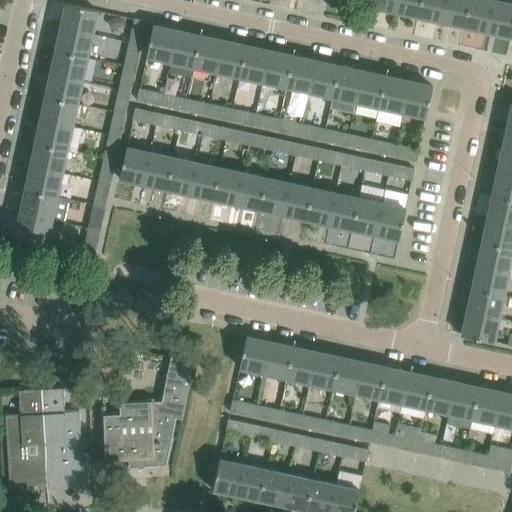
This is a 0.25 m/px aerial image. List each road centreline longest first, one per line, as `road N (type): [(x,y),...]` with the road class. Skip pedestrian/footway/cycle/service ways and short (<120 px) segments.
road 1 (residential): [(423,347),(472,115),(464,76),(447,64),(145,0)]
road 2 (residential): [(423,347),(184,295)]
